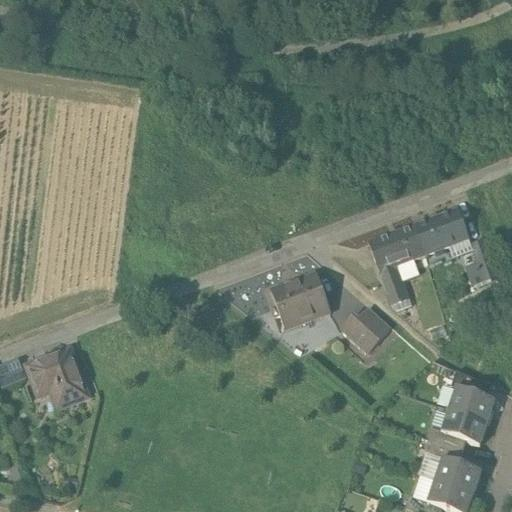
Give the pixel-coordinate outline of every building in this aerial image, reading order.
[(459,212),(414,229),(425,259),(470,243),(459,212)] [(414,229),(370,245),(381,276),(398,270),(425,259),(414,229)] [(485,243),(473,248),(476,258),(467,261),(478,291),(499,283),(485,243)] [(374,267),(363,271),(370,290),(381,286),(374,267)] [(398,270),(381,276),(388,295),(387,295),(391,308),(404,303),(405,308),(412,306),(398,270)] [(317,278),(273,295),(287,332),(331,315),(317,278)] [(367,313),(358,324),(353,320),(342,332),(367,354),(387,331),(367,313)] [(70,355),(29,371),(40,398),(57,391),(63,408),(87,399),(77,373),(70,355)] [(97,395),(87,369),(77,373),(87,399),(97,395)] [(490,388),(457,374),(451,389),(457,391),(485,400),(490,388)] [(485,400),(457,391),(449,413),(487,426),(495,404),(485,400)] [(487,426),(449,413),(442,435),(442,436),(466,444),(480,449),(487,426)] [(466,444),(442,436),(442,435),(432,432),(428,444),(462,455),(466,444)] [(462,455),(428,444),(424,456),(443,462),(458,467),(462,455)] [(458,467),(443,462),(436,484),(474,497),(481,475),(458,467)] [(468,511),(474,497),(436,484),(428,506),(428,507),(443,511),(468,511)] [(428,506),(409,500),(405,511),(442,511),(443,511),(428,507),(428,506)]
